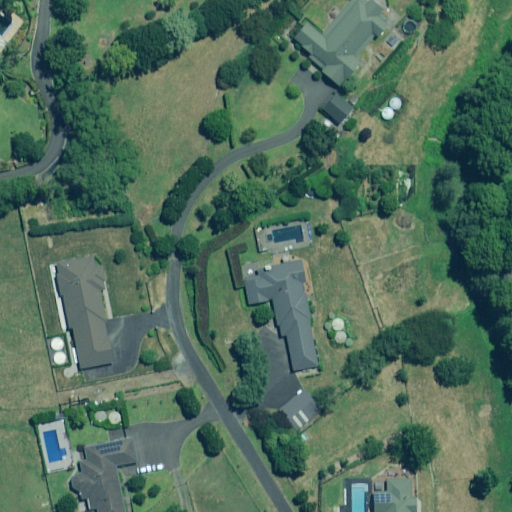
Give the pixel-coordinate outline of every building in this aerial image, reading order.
[(369,0),(368,2),(365,0),(350,0),(322,37),(303,23),(289,40),(309,55),(307,58),(323,70),(320,73),(338,87),(343,80),(347,83),(364,62),(354,54),(371,31),(377,36),(387,23),(379,17),(384,11),(369,0)] [(354,108),(334,94),(321,111),(341,126),(354,108)] [(394,116),(394,115),(394,114),(394,113),(394,112),(395,112),(396,112),(397,112),(398,111),(399,111),(400,110),(401,109),(402,108),(402,107),(402,105),(402,104),(402,103),(402,102),(401,101),(400,100),(400,99),(399,98),(397,98),(396,98),(395,98),(394,98),(393,98),(391,99),(390,100),(390,101),(389,102),(389,103),(388,104),(388,105),(389,107),(389,108),(388,108),(387,108),(386,108),(385,108),(384,109),(383,109),(383,110),(382,111),(381,112),(381,114),(381,115),(381,116),(382,117),(382,118),(383,119),(384,120),(385,120),(386,121),(387,121),(388,121),(389,121),(390,120),(391,120),(392,119),(393,118),(394,117),(394,116)] [(94,258),(58,265),(60,274),(56,275),(60,295),(64,295),(70,329),(73,328),(81,367),(113,361),(100,291),(104,290),(102,279),(105,279),(102,264),(96,265),(94,258)] [(305,282),(301,260),(273,265),(274,270),(259,273),(259,276),(244,279),(249,305),(272,300),(279,337),(286,336),(293,369),(318,364),(302,282),(305,282)] [(338,345),(339,345),(340,345),(342,345),(343,345),(344,345),(345,344),(346,343),(346,342),(347,341),(347,340),(347,338),(347,337),(347,336),(346,335),(346,334),(345,333),(344,332),(343,332),(342,332),(342,331),(343,330),(344,329),(344,328),(345,327),(345,326),(345,325),(344,324),(344,322),(343,321),(342,321),(341,320),(340,319),(339,319),(338,319),(337,319),(335,319),(334,320),(333,320),(332,321),(332,322),(331,323),(331,324),(331,326),(331,327),(331,328),(331,329),(332,330),(333,331),(334,332),(335,332),(336,333),(335,334),(334,335),(334,336),(333,337),(333,338),(333,340),(334,341),(334,342),(335,343),(336,344),(337,345),(338,345)] [(57,365),(58,365),(59,366),(60,366),(61,365),(63,365),(64,364),(65,364),(66,363),(66,362),(67,361),(67,359),(67,358),(67,357),(67,356),(66,355),(65,354),(64,353),(63,352),(62,352),(61,351),(62,351),(63,350),(64,349),(64,348),(65,347),(65,345),(65,344),(64,343),(64,342),(63,341),(62,340),(61,340),(60,339),(59,339),(58,339),(57,339),(56,339),(55,340),(54,340),(53,341),(52,342),(52,343),(51,344),(51,345),(51,347),(52,348),(52,349),(53,350),(54,351),(55,351),(56,352),(55,353),(54,354),(53,355),(53,356),(53,357),(53,359),(53,360),(53,361),(54,362),(55,363),(55,364),(57,365)] [(306,390),(280,410),(296,432),(323,412),(306,390)] [(113,426),(114,426),(115,425),(116,425),(117,424),(118,424),(119,423),(120,422),(120,421),(121,419),(121,418),(121,417),(120,416),(120,415),(119,414),(118,413),(117,412),(116,412),(114,411),(113,411),(112,412),(111,412),(110,413),(109,413),(108,414),(107,415),(107,414),(107,413),(106,412),(105,411),(104,411),(102,410),(101,410),(100,410),(98,410),(97,411),(96,411),(95,412),(94,413),(94,414),(93,416),(93,417),(93,418),(93,419),(94,421),(94,422),(95,423),(96,424),(97,424),(98,425),(100,425),(101,425),(102,425),(104,424),(105,424),(106,423),(107,422),(107,421),(108,422),(108,423),(109,424),(110,425),(111,425),(113,426)] [(136,462),(131,439),(85,448),(87,459),(81,460),(83,472),(77,473),(82,499),(88,498),(90,509),(97,508),(98,511),(125,511),(116,466),(136,462)] [(412,496),(412,478),(389,478),(389,494),(375,494),(375,511),(412,511),(413,511),(416,511),(416,496),(412,496)] [(341,484),(329,483),(329,497),(340,498),(341,484)]
